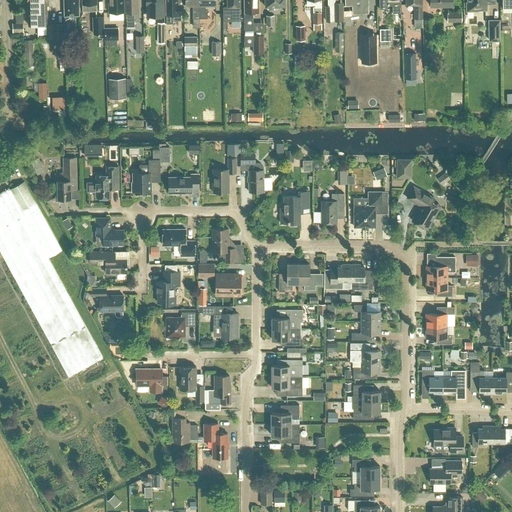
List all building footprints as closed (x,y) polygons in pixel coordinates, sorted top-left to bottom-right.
[(39,0),(27,0),(28,25),(44,25),(40,25),(40,17),(39,0)] [(48,0),(39,0),(40,17),(40,25),(44,25),(47,25),(47,1),(49,1),(48,0)] [(73,15),(79,15),(78,0),(64,0),(65,29),(75,29),(75,19),(73,19),(73,15)] [(96,0),(82,0),(83,11),(97,11),(96,0)] [(109,0),(109,12),(124,12),(123,0),(109,0)] [(126,0),(127,26),(135,26),(134,21),(139,21),(138,0),(126,0)] [(164,15),(164,9),(163,0),(146,0),(147,15),(164,15)] [(183,20),(183,14),(182,0),(166,0),(168,24),(172,24),(172,21),(183,20)] [(199,0),(184,0),(185,5),(192,5),(192,19),(200,19),(199,5),(199,0)] [(215,0),(199,0),(199,5),(200,19),(207,19),(207,10),(204,10),(204,5),(216,5),(215,0)] [(227,0),(227,7),(223,7),(223,21),(240,21),(239,0),(227,0)] [(244,0),(244,12),(244,31),(244,45),(253,45),(253,53),(264,53),(263,22),(253,22),(253,12),(258,12),(258,0),(244,0)] [(264,0),(265,7),(268,7),(268,9),(274,9),(274,7),(285,7),(284,0),(264,0)] [(321,24),(321,7),(320,0),(307,0),(307,5),(314,5),(314,7),(312,7),(313,25),(321,24)] [(327,0),(328,6),(325,6),(325,21),(334,21),(334,17),(341,17),(341,7),(334,7),(334,2),(334,0),(327,0)] [(345,0),(345,5),(353,5),(353,13),(368,13),(367,0),(345,0)] [(401,12),(400,0),(378,0),(379,8),(386,8),(386,5),(391,5),(392,13),(401,12)] [(404,0),(404,4),(412,4),(413,19),(420,19),(420,4),(420,0),(404,0)] [(468,0),(468,2),(467,2),(467,11),(478,10),(478,9),(485,9),(485,2),(493,2),(493,0),(468,0)] [(447,22),(462,22),(462,11),(447,11),(447,22)] [(265,15),(266,25),(274,25),(274,15),(265,15)] [(104,34),(104,17),(93,17),(93,35),(104,34)] [(499,19),(488,19),(489,41),(500,41),(499,19)] [(23,23),(12,23),(12,32),(23,32),(23,23)] [(65,55),(64,23),(54,23),(54,55),(65,55)] [(305,24),(296,24),(296,39),(305,39),(305,24)] [(105,39),(118,39),(118,27),(105,27),(105,39)] [(379,29),(380,40),(389,39),(389,28),(379,29)] [(335,32),(335,51),(343,51),(343,32),(335,32)] [(136,35),(136,52),(144,52),(143,35),(136,35)] [(361,35),(362,62),(376,62),(375,35),(361,35)] [(196,37),(184,37),(184,56),(196,55),(196,37)] [(25,39),(25,65),(33,65),(33,39),(25,39)] [(405,53),(405,78),(416,78),(416,52),(413,52),(408,53),(405,53)] [(187,61),(187,69),(197,68),(197,60),(187,61)] [(126,99),(126,78),(109,79),(110,99),(126,99)] [(47,98),(47,82),(38,82),(39,99),(47,98)] [(63,105),(63,96),(52,97),(52,105),(63,105)] [(347,100),(348,108),(358,108),(358,99),(347,100)] [(201,120),(212,120),(212,108),(201,108),(201,120)] [(247,113),(247,121),(262,121),(262,113),(247,113)] [(415,114),(415,123),(424,123),(423,114),(415,114)] [(28,141),(21,146),(27,156),(34,151),(28,141)] [(84,145),(84,156),(93,156),(93,144),(84,145)] [(160,147),(160,158),(165,158),(165,160),(170,160),(170,147),(160,147)] [(264,191),(263,166),(260,163),(255,163),(255,162),(255,152),(240,152),(241,169),(248,169),(249,191),(264,191)] [(64,200),(64,198),(71,198),(70,189),(76,189),(76,156),(64,157),(64,173),(55,174),(56,180),(57,180),(58,190),(56,190),(56,201),(64,200)] [(38,158),(31,162),(38,174),(43,171),(41,168),(43,167),(38,158)] [(148,159),(148,172),(132,172),(133,182),(132,182),(132,191),(151,191),(151,181),(160,181),(160,158),(148,159)] [(228,158),(228,169),(213,169),(213,192),(229,192),(229,173),(236,173),(236,158),(228,158)] [(412,167),(412,158),(397,158),(397,167),(397,177),(412,177),(412,167)] [(448,163),(445,171),(448,174),(453,175),(456,165),(448,163)] [(118,189),(118,179),(118,166),(106,166),(106,174),(96,174),(96,181),(86,182),(87,192),(96,192),(96,198),(111,197),(110,189),(118,189)] [(385,168),(374,172),(377,181),(388,177),(385,168)] [(348,182),(347,169),(338,169),(338,183),(348,182)] [(447,173),(438,179),(442,185),(451,178),(447,173)] [(191,176),(168,177),(169,192),(192,192),(192,188),(199,188),(198,174),(191,174),(191,176)] [(62,249),(24,181),(10,189),(9,187),(0,191),(0,251),(68,376),(102,357),(48,257),(62,249)] [(413,186),(407,197),(418,204),(419,202),(421,203),(413,217),(418,220),(417,223),(418,224),(419,227),(422,228),(425,228),(427,229),(437,212),(433,209),(439,200),(413,186)] [(298,191),(298,195),(283,195),(283,211),(280,211),(280,222),(287,222),(289,222),(289,219),(300,219),(300,207),(309,207),(309,191),(298,191)] [(354,198),(354,205),(354,226),(375,226),(375,205),(382,205),(382,191),(368,191),(368,198),(354,198)] [(331,193),(331,200),(321,200),(321,222),(336,222),(336,207),(344,207),(344,193),(331,193)] [(113,244),(123,244),(123,229),(110,229),(110,217),(95,217),(96,234),(103,234),(103,245),(113,245),(113,244)] [(225,261),(235,261),(235,248),(228,248),(228,228),(212,228),(212,250),(225,250),(225,261)] [(185,229),(162,229),(162,245),(181,245),(181,255),(195,255),(195,240),(185,240),(185,229)] [(115,252),(90,252),(90,262),(105,262),(106,272),(118,272),(118,276),(120,278),(124,278),(126,276),(126,272),(126,258),(115,258),(115,252)] [(466,255),(466,266),(477,266),(477,255),(466,255)] [(426,277),(446,277),(447,265),(452,265),(452,259),(437,259),(437,265),(426,265),(426,277)] [(214,263),(198,263),(198,277),(214,277),(214,263)] [(279,277),(278,291),(292,291),(292,282),(298,283),(298,263),(287,263),(287,277),(279,277)] [(309,277),(309,263),(298,263),(298,283),(304,283),(304,289),(315,289),(315,277),(309,277)] [(351,288),(351,281),(351,264),(342,264),(342,266),(337,266),(337,270),(330,270),(330,288),(351,288)] [(351,281),(351,288),(372,288),(372,270),(365,270),(365,266),(360,266),(360,264),(351,264),(351,281)] [(165,302),(165,304),(175,304),(175,295),(173,295),(173,285),(179,285),(179,271),(164,271),(164,280),(156,280),(156,293),(157,293),(157,302),(165,302)] [(220,274),(220,294),(240,294),(240,292),(242,292),(242,276),(240,276),(240,274),(220,274)] [(426,289),(436,289),(436,295),(452,296),(452,285),(446,285),(446,277),(426,277),(426,289)] [(123,314),(123,310),(123,294),(106,295),(106,288),(91,288),(91,296),(100,295),(100,311),(115,311),(115,315),(117,317),(121,316),(123,314)] [(198,288),(198,305),(206,305),(206,288),(198,288)] [(380,311),(366,311),(366,304),(354,304),(354,311),(361,311),(361,322),(380,322),(380,311)] [(237,336),(237,313),(215,313),(215,306),(202,305),(202,313),(213,314),(213,324),(221,324),(221,336),(237,336)] [(426,325),(446,325),(446,313),(454,314),(454,306),(436,306),(436,313),(426,313),(426,325)] [(272,317),(272,328),(300,328),(300,322),(302,322),(302,309),(286,309),(286,317),(272,317)] [(166,317),(166,329),(165,329),(165,337),(173,337),(173,336),(185,336),(185,326),(195,326),(195,312),(181,312),(181,317),(166,317)] [(351,332),(351,339),(365,339),(365,333),(380,333),(380,322),(361,322),(361,332),(351,332)] [(446,332),(446,325),(426,325),(426,337),(436,337),(436,343),(451,343),(452,333),(446,332)] [(300,345),(300,328),(272,328),(271,339),(286,339),(286,345),(300,345)] [(355,361),(361,361),(380,361),(380,350),(365,349),(365,342),(350,342),(350,350),(350,355),(350,360),(355,361)] [(271,376),(289,376),(302,376),(302,359),(286,359),(286,365),(271,364),(271,376)] [(353,371),(353,378),(366,378),(366,372),(380,372),(380,361),(361,361),(361,371),(353,371)] [(483,393),(492,394),(492,377),(484,377),(484,370),(479,370),(479,361),(470,361),(470,387),(478,387),(478,391),(483,391),(483,393)] [(196,385),(196,366),(180,366),(180,389),(196,389),(196,400),(203,400),(203,385),(196,385)] [(167,388),(167,376),(161,376),(161,368),(137,368),(137,385),(150,385),(150,390),(161,390),(161,388),(167,388)] [(429,385),(428,391),(433,391),(433,393),(442,393),(442,376),(434,376),(434,369),(422,368),(422,385),(429,385)] [(442,376),(442,393),(451,393),(451,391),(456,391),(456,387),(465,387),(465,370),(451,370),(451,376),(442,376)] [(492,377),(492,394),(501,394),(501,391),(506,391),(506,389),(511,388),(511,371),(506,371),(506,377),(492,377)] [(229,375),(214,375),(214,389),(208,389),(208,402),(205,402),(205,409),(220,409),(220,402),(230,402),(230,395),(231,395),(230,388),(229,388),(229,375)] [(302,376),(289,376),(271,376),(271,387),(286,387),(286,395),(302,395),(302,376)] [(353,401),(380,401),(380,390),(365,390),(365,384),(353,384),(353,401)] [(161,396),(157,403),(165,407),(169,400),(161,396)] [(379,412),(380,401),(353,401),(353,418),(365,418),(365,412),(379,412)] [(271,424),(290,424),(290,418),(299,418),(299,404),(285,404),(285,412),(271,412),(271,424)] [(327,413),(327,422),(337,422),(337,413),(327,413)] [(185,416),(172,416),(172,441),(189,441),(189,439),(197,439),(197,425),(189,425),(189,422),(185,422),(185,416)] [(218,423),(204,423),(204,439),(212,439),(212,457),(227,457),(227,433),(218,433),(218,423)] [(290,430),(290,424),(271,424),(271,435),(285,435),(285,442),(299,442),(299,430),(290,430)] [(477,428),(477,432),(472,432),(472,446),(477,446),(477,442),(491,442),(491,425),(482,425),(482,428),(477,428)] [(500,425),(491,425),(491,442),(511,442),(511,427),(500,428),(500,425)] [(450,443),(450,448),(450,451),(462,451),(462,436),(455,436),(455,427),(446,427),(446,429),(434,429),(434,443),(450,443)] [(366,465),(366,458),(352,458),(352,466),(354,466),(354,471),(360,471),(360,477),(379,477),(379,466),(366,465)] [(430,468),(430,483),(450,483),(450,473),(461,473),(461,460),(445,460),(445,468),(430,468)] [(144,477),(142,480),(143,484),(147,485),(150,484),(152,481),(151,478),(148,476),(144,477)] [(350,488),(350,495),(366,495),(366,488),(379,488),(379,477),(360,477),(360,483),(354,483),(354,488),(350,488)] [(284,501),(284,489),(274,489),(274,501),(284,501)] [(261,490),(261,504),(272,504),(271,490),(261,490)] [(115,495),(108,501),(115,509),(122,503),(115,495)] [(461,511),(462,496),(446,496),(446,506),(433,506),(432,511),(461,511)] [(379,511),(379,505),(366,505),(366,499),(354,499),(353,511),(379,511)]
